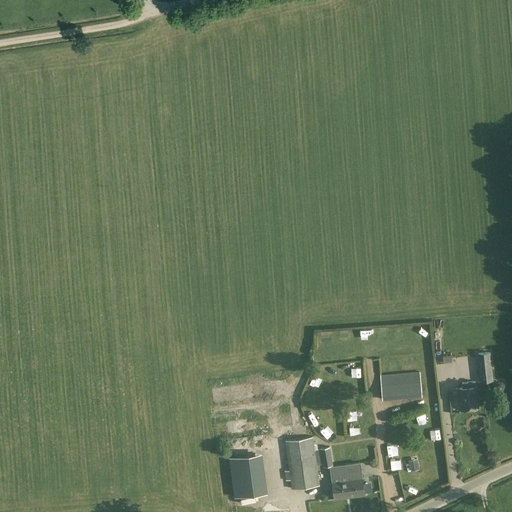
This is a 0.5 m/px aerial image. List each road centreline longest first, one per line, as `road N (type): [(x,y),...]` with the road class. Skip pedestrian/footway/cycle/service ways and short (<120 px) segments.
road 1 (track): [(147,5),(125,22),(0,42)]
road 2 (track): [(368,360),(391,511)]
